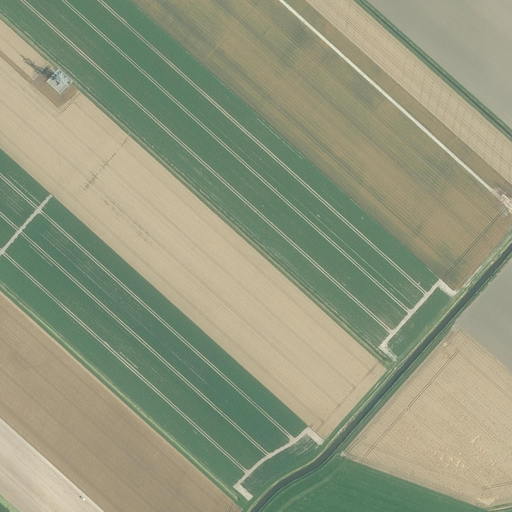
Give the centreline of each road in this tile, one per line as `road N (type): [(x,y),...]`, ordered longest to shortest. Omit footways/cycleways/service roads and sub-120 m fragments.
road 1 (track): [(280,0),(511,208)]
road 2 (track): [(262,511),(339,452),(486,509),(511,503)]
road 3 (track): [(339,452),(446,330)]
